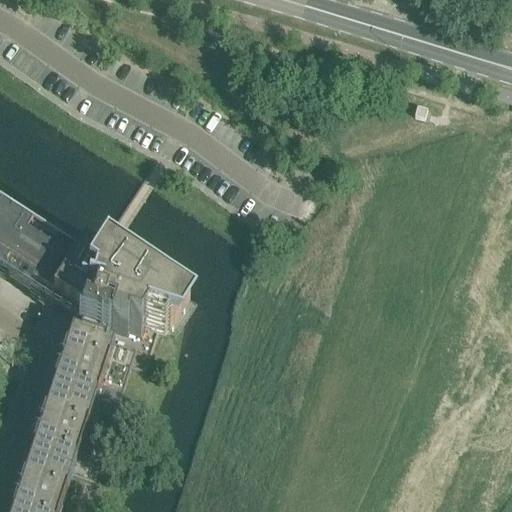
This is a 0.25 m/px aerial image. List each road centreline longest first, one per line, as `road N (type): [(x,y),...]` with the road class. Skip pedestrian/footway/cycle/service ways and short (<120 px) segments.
road 1 (tertiary): [(277,0),(511,70)]
road 2 (residential): [(0,322),(37,347),(38,363),(0,481)]
